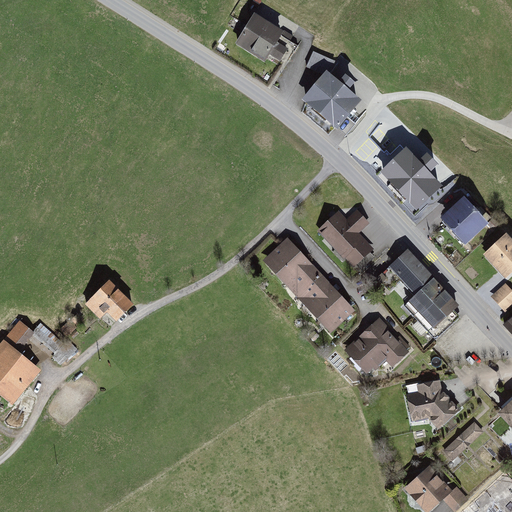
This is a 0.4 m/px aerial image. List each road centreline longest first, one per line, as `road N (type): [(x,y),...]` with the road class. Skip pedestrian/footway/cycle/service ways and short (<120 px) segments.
road 1 (residential): [(285,217),(211,282),(133,318),(54,380),(24,435),(0,459)]
road 2 (tertiary): [(107,0),(278,110),(336,158)]
road 3 (tertiary): [(336,158),(511,346)]
